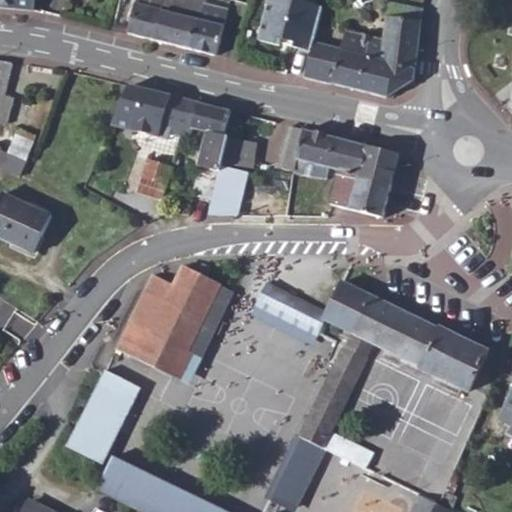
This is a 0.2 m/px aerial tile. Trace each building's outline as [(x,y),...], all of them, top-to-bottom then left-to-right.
[(0,0),(0,15),(17,18),(34,20),(36,0),(0,0)] [(142,0),(132,40),(161,46),(173,0),(142,0)] [(174,50),(197,56),(210,7),(182,0),(173,0),(161,46),(174,50)] [(318,47),(324,20),(326,13),(274,0),(263,46),(284,51),(285,45),(300,48),(299,52),(315,56),(318,47)] [(197,56),(220,61),(232,13),(210,7),(197,56)] [(427,34),(430,13),(397,11),(391,43),(343,35),(342,41),(349,44),(347,55),(318,47),(315,56),(309,83),(338,90),(394,103),(422,87),(427,34)] [(0,128),(11,132),(35,72),(7,68),(0,90),(0,128)] [(201,132),(207,109),(179,102),(151,95),(134,90),(126,121),(144,126),(141,136),(167,142),(169,134),(178,137),(189,140),(198,142),(201,132)] [(199,203),(220,209),(230,170),(236,147),(237,141),(232,140),(238,117),(207,109),(201,132),(216,136),(199,203)] [(342,144),(297,132),(287,171),(304,175),(305,168),(334,175),(342,144)] [(169,134),(167,142),(176,145),(178,137),(169,134)] [(342,144),(334,175),(348,178),(349,175),(398,187),(405,159),(342,144)] [(230,170),(233,170),(261,178),(267,155),(236,147),(230,170)] [(0,167),(26,179),(33,165),(0,149),(0,167)] [(123,187),(169,201),(179,169),(172,167),(176,155),(161,150),(157,163),(133,156),(123,187)] [(220,209),(215,226),(241,226),(253,179),(233,170),(230,170),(220,209)] [(340,210),(389,222),(398,187),(349,175),(348,178),(340,210)] [(56,220),(11,199),(0,223),(0,235),(40,255),(56,220)] [(183,290),(146,363),(188,384),(202,357),(196,354),(228,289),(216,283),(221,273),(211,268),(206,278),(192,271),(183,290)] [(139,324),(125,353),(146,363),(183,290),(161,280),(139,324)] [(334,317),(331,323),(361,338),(354,352),(375,362),(382,347),(427,369),(426,372),(475,395),(494,355),(449,333),(447,335),(349,287),(334,317)] [(268,309),(265,315),(322,342),(331,323),(334,317),(277,289),(268,309)] [(375,362),(354,352),(323,416),(343,426),(375,362)] [(114,376),(77,450),(112,467),(149,393),(114,376)] [(511,404),(503,422),(504,432),(511,436),(511,404)] [(323,416),(310,445),(334,457),(376,476),(384,460),(337,438),(343,426),(323,416)] [(310,445),(283,498),(307,510),(334,457),(310,445)] [(103,494),(140,511),(224,511),(119,461),(115,469),(103,494)] [(454,511),(447,508),(419,495),(412,511),(454,511)]
